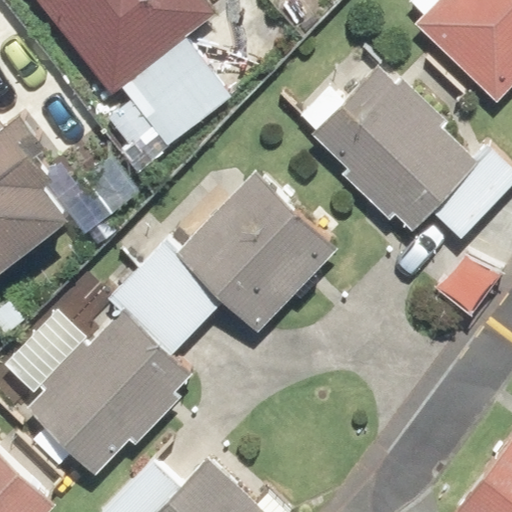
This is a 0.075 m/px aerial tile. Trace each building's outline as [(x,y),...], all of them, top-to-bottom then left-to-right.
[(44,0),(114,87),(123,80),(169,139),(234,89),(187,29),(218,5),(213,0),(44,0)] [(417,17),(499,95),(511,81),(511,0),(418,0),(426,7),(417,17)] [(331,77),(302,107),(317,121),(313,126),(349,160),(344,165),(391,211),(396,206),(414,223),(434,203),(461,229),(511,177),(511,156),(489,134),(477,147),(446,117),(450,113),(406,69),(400,75),(380,56),(346,91),(331,77)] [(0,260),(74,203),(48,170),(55,165),(36,141),(47,133),(21,99),(3,114),(0,110),(0,260)] [(260,324),(339,240),(256,162),(182,241),(168,228),(109,291),(122,303),(90,336),(85,331),(42,377),(47,381),(28,401),(47,418),(34,432),(61,458),(74,444),(98,467),(131,432),(138,438),(184,389),(177,382),(193,365),(174,347),(226,292),(260,324)] [(511,511),(511,431),(451,510),(453,511),(511,511)] [(0,511),(43,511),(58,497),(0,441),(0,511)] [(158,451),(100,509),(102,511),(288,511),(293,508),(270,486),(260,497),(210,448),(183,475),(158,451)]
